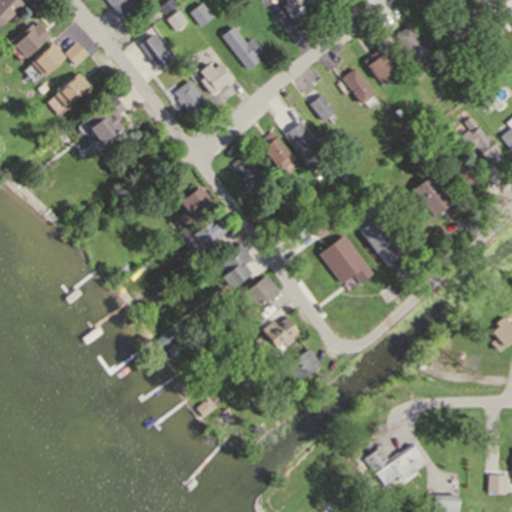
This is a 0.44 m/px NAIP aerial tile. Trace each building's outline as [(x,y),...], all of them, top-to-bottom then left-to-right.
[(0,22),(0,0),(17,0),(19,2),(0,22)] [(29,0),(43,0),(47,4),(34,16),(24,5),(29,0)] [(125,0),(130,6),(116,17),(102,0),(125,0)] [(155,6),(163,0),(170,0),(173,4),(160,13),(155,6)] [(306,0),(295,9),(297,12),(288,19),(278,6),(284,0),(306,0)] [(503,0),(485,0),(492,9),(503,0)] [(185,11),(198,2),(208,16),(196,25),(185,11)] [(162,18),(174,9),(183,22),(171,31),(162,18)] [(46,35),(23,57),(9,43),(20,33),(18,31),(27,22),(30,26),(34,22),(46,35)] [(243,68),(217,34),(228,26),(241,42),(248,37),(258,51),(252,56),(254,59),(243,68)] [(394,34),(405,26),(425,51),(414,59),(394,34)] [(149,31),(168,58),(154,69),(134,41),(149,31)] [(61,52),(72,41),(84,53),(72,64),(61,52)] [(61,56),(37,77),(24,63),(48,42),(61,56)] [(364,65),(379,53),(391,70),(376,81),(364,65)] [(206,94),(195,79),(199,76),(195,69),(205,62),(209,68),(216,62),(227,78),(206,94)] [(339,77),(352,68),(371,95),(358,104),(339,77)] [(85,87),(55,114),(42,99),(72,72),(85,87)] [(202,103),(186,115),(169,91),(185,79),(202,103)] [(43,80),(48,87),(40,94),(34,87),(43,80)] [(485,93),(489,98),(483,103),(478,98),(485,93)] [(306,103),(318,94),(332,112),(319,121),(306,103)] [(82,119),(111,95),(121,107),(113,114),(117,119),(113,122),(117,127),(100,141),(82,119)] [(511,150),(510,152),(497,136),(508,127),(503,121),(511,113),(511,150)] [(461,120),(467,115),(473,123),(467,128),(461,120)] [(284,129),(295,121),(323,158),(308,168),(288,142),(291,139),(284,129)] [(459,136),(465,131),(467,133),(476,126),(483,135),(484,134),(494,147),(493,147),(497,153),(494,156),(494,157),(492,159),(491,158),(487,161),(483,155),(482,156),(473,143),(467,147),(459,136)] [(291,158),(276,170),(254,141),(268,129),(291,158)] [(423,153),(413,139),(424,131),(434,146),(423,153)] [(55,136),(60,143),(53,149),(48,142),(55,136)] [(261,180),(246,190),(227,162),(241,153),(243,156),(245,155),(261,180)] [(341,158),(348,153),(353,161),(346,165),(341,158)] [(456,178),(450,169),(458,163),(461,166),(463,165),(478,183),(466,191),(456,178)] [(432,216),(410,188),(429,174),(450,202),(432,216)] [(177,190),(168,196),(161,185),(169,179),(177,190)] [(382,207),(372,192),(386,184),(396,199),(382,207)] [(176,200),(198,185),(212,205),(182,226),(174,215),(182,209),(176,200)] [(314,207),(308,198),(315,194),(321,202),(314,207)] [(306,222),(324,209),(334,224),(316,237),(306,222)] [(213,215),(223,231),(199,247),(188,231),(213,215)] [(358,230),(372,220),(396,253),(385,261),(377,250),(374,253),(358,230)] [(248,256),(222,274),(212,260),(231,247),(227,240),(233,236),(248,256)] [(316,254),(326,245),(333,253),(345,242),(359,259),(357,261),(364,270),(356,277),(349,269),(337,279),(316,254)] [(236,295),(263,274),(276,291),(248,312),(236,295)] [(274,349),(260,328),(279,316),(280,317),(285,314),(297,331),(289,336),(292,340),(283,346),(281,344),(274,349)] [(511,329),(511,337),(495,350),(484,335),(496,326),(492,321),(501,314),(511,329)] [(178,347),(164,356),(159,348),(172,339),(178,347)] [(319,364),(289,385),(277,367),(307,347),(319,364)] [(210,406),(199,415),(192,406),(203,397),(210,406)] [(226,425),(217,412),(227,405),(236,418),(226,425)] [(375,447),(384,459),(409,442),(419,456),(408,463),(412,467),(398,477),(394,472),(380,482),(362,456),(375,447)] [(486,474),(502,474),(502,492),(485,492),(486,474)] [(430,511),(431,494),(455,495),(455,511),(430,511)]
